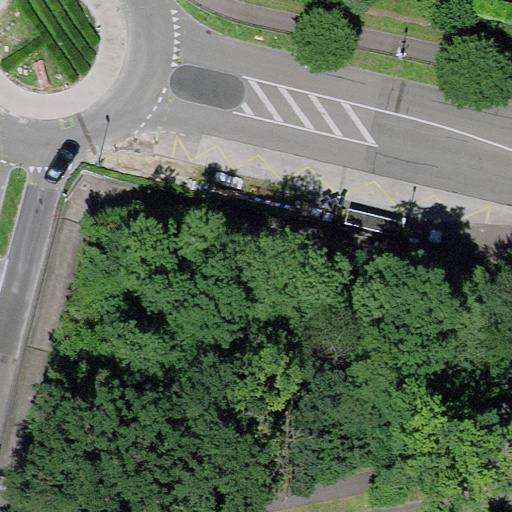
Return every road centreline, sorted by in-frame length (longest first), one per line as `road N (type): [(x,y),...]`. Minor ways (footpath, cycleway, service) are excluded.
road 1 (residential): [(511,165),(151,63)]
road 2 (residential): [(20,142),(87,137),(138,94),(151,63)]
